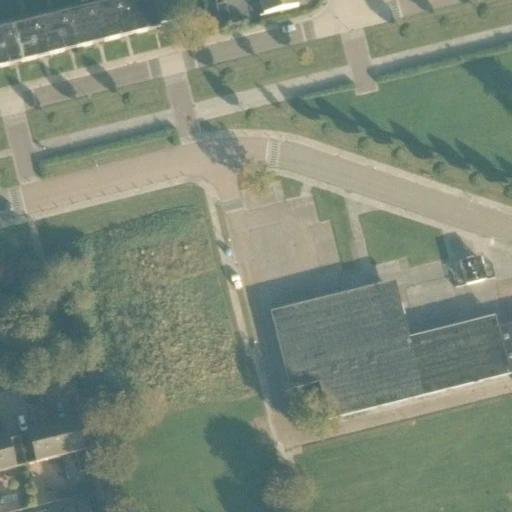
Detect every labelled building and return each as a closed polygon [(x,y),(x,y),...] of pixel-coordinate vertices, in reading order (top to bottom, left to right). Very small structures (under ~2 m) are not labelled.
[(0,69),(78,50),(161,30),(160,26),(179,21),(173,0),(128,0),(0,31),(0,69)] [(260,0),(264,16),(299,8),(296,0),(260,0)] [(217,8),(222,27),(231,25),(226,6),(217,8)] [(484,281),(477,253),(469,255),(460,257),(467,285),(484,281)] [(93,267),(113,386),(170,377),(169,372),(182,370),(162,255),(93,267)] [(400,341),(386,284),(271,313),(285,372),(286,372),(290,390),(319,383),(329,421),(337,419),(388,407),(511,375),(511,325),(497,329),(494,318),(400,341)] [(75,455),(79,474),(89,471),(84,452),(85,452),(78,421),(54,426),(62,458),(75,455)] [(26,466),(62,458),(54,426),(29,433),(30,436),(20,439),(26,466)] [(0,472),(26,466),(20,439),(9,442),(8,438),(0,439),(0,472)] [(92,483),(80,486),(83,496),(95,493),(92,483)] [(66,491),(47,495),(49,505),(68,500),(66,491)] [(91,511),(100,511),(96,497),(88,499),(91,511)] [(0,508),(1,511),(18,511),(21,511),(19,502),(0,506),(0,508)]
